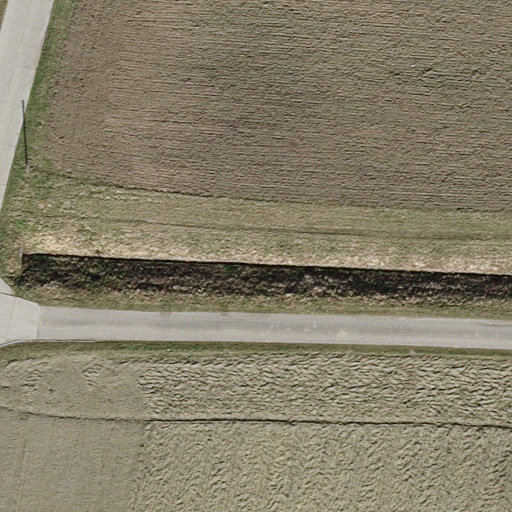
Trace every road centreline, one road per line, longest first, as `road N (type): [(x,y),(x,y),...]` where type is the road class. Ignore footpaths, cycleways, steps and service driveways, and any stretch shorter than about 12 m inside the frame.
road 1 (track): [(511,339),(0,320)]
road 2 (unclassified): [(0,132),(35,0)]
